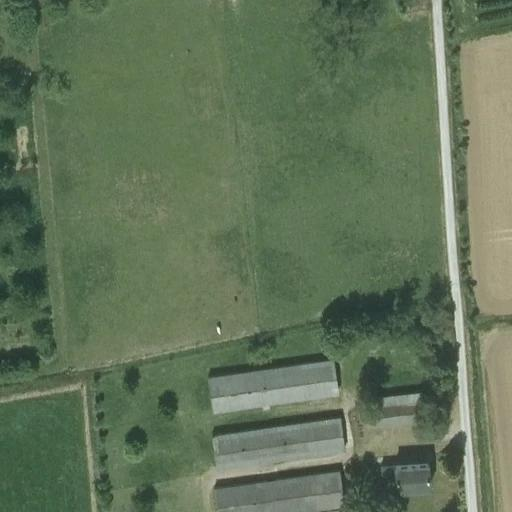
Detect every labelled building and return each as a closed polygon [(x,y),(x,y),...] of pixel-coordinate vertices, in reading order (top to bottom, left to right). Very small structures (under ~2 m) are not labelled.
[(339,393),(334,358),(209,375),(213,411),(339,393)] [(422,390),(374,396),(377,424),(424,417),(422,390)] [(345,449),(341,415),(213,433),(217,467),(345,449)] [(428,460),(380,464),(381,477),(396,476),(397,488),(430,485),(428,460)] [(290,511),(344,504),(340,469),(215,487),(218,511),(290,511)]
